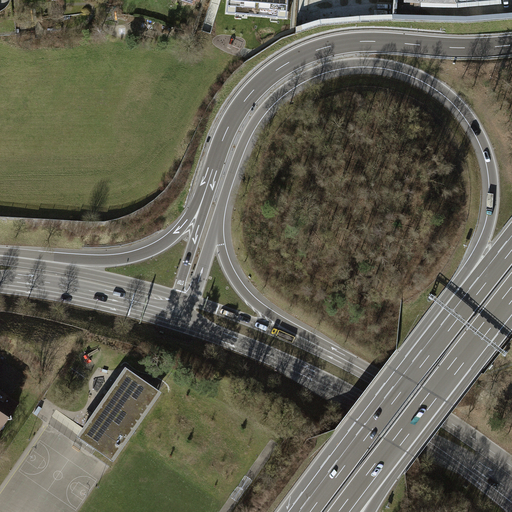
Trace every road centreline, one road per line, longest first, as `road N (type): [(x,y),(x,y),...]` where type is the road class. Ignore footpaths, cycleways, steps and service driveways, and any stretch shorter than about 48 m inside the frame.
road 1 (motorway): [(217,220),(245,138),(296,81),(361,62),(397,66),(441,88),(477,128),(494,194),(484,240),(416,365)]
road 2 (motorway): [(511,44),(368,41),(302,55),(249,95),(225,133),(203,197)]
road 3 (primary): [(185,324),(355,396),(503,490)]
road 4 (primary): [(511,466),(312,342)]
road 5 (motorway): [(395,444),(511,294)]
road 6 (motorway): [(416,365),(305,511)]
road 7 (primary): [(0,284),(170,319)]
road 8 (motorway): [(203,197),(155,248),(55,262)]
road 9 (motorway): [(312,342),(238,285),(217,220)]
road 10 (motorway): [(511,243),(416,365)]
road 11 (primary): [(312,342),(192,301)]
road 12 (primary): [(177,296),(55,262)]
